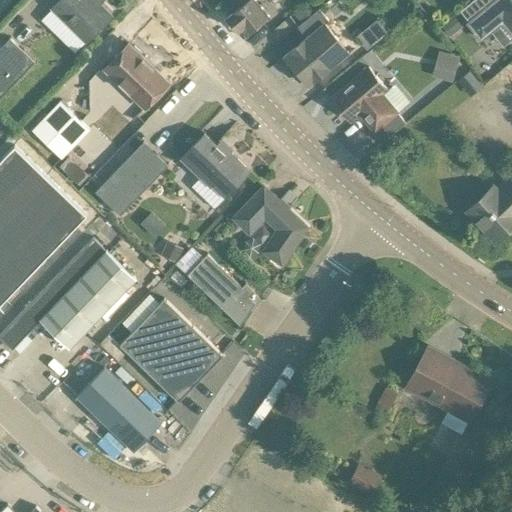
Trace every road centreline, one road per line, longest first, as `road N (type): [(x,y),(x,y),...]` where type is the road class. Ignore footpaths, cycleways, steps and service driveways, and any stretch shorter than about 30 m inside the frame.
road 1 (unclassified): [(374,214),(189,483),(171,497),(119,498),(56,457),(0,404)]
road 2 (tertiary): [(374,214),(267,115),(170,0)]
road 3 (tertiary): [(511,312),(374,214)]
